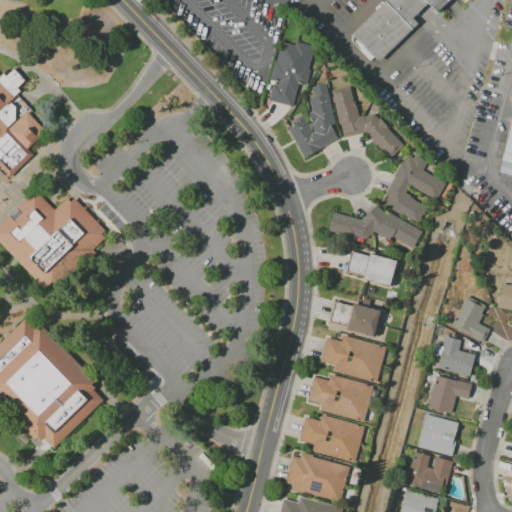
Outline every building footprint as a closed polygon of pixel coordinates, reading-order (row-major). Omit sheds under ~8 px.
[(451,0),(440,11),(431,2),(422,11),(416,17),(421,23),(383,61),(355,34),(389,0),(451,0)] [(305,85),(314,46),(295,42),(294,45),(279,41),(269,80),(272,80),(268,100),(292,106),(297,83),(305,85)] [(8,176),(0,167),(0,73),(1,72),(4,75),(12,68),(23,80),(16,86),(19,90),(16,93),(24,102),(32,110),(29,113),(47,132),(28,150),(32,154),(8,176)] [(326,84),(335,124),(332,125),(338,139),(304,158),(287,127),(297,122),(296,118),(302,115),(313,133),(314,132),(313,126),(311,126),(308,113),(313,112),(310,97),(314,96),(312,87),(326,84)] [(332,91),(344,137),(364,133),(390,158),(404,146),(388,129),(389,127),(380,118),(378,119),(374,114),(358,116),(350,86),(332,91)] [(511,163),(503,160),(511,129),(511,163)] [(384,205),(416,224),(426,207),(412,199),(412,197),(405,193),(409,186),(435,200),(445,183),(422,170),(427,162),(415,156),(412,158),(407,155),(403,162),(402,161),(393,175),(394,177),(385,194),(388,197),(384,205)] [(39,193),(33,199),(29,194),(0,220),(0,244),(55,301),(118,239),(72,197),(68,201),(62,195),(51,203),(39,193)] [(333,212),(361,219),(376,205),(387,214),(388,213),(421,232),(412,248),(392,239),(390,241),(373,232),(364,241),(327,231),(333,212)] [(370,253),(397,261),(390,286),(363,279),(363,277),(346,272),(351,252),(369,257),(370,253)] [(502,283),(511,285),(511,322),(510,322),(511,314),(511,309),(497,307),(502,283)] [(466,295),(487,305),(478,324),(490,329),(484,341),(452,326),(466,295)] [(353,303),(381,311),(374,337),(346,329),(347,326),(330,322),(335,302),(352,307),(353,303)] [(0,340),(22,318),(35,331),(40,326),(94,381),(90,385),(96,390),(92,393),(85,401),(93,408),(56,445),(53,443),(50,446),(42,438),(39,441),(34,437),(33,438),(0,405),(0,340)] [(385,347),(375,383),(333,371),(335,365),(320,361),(327,337),(342,341),(343,335),(385,347)] [(437,367),(445,336),(461,340),(458,350),(475,355),(469,376),(437,367)] [(321,410),(322,404),(308,400),(314,376),(329,380),(330,374),(373,386),(363,422),(321,410)] [(437,376),(471,385),(467,398),(456,395),(451,414),(428,407),(437,376)] [(426,414),(457,423),(453,440),(456,441),(452,457),(417,447),(426,414)] [(321,415),(364,427),(354,463),(311,451),(313,445),(299,441),(305,417),(319,421),(321,415)] [(415,453),(429,457),(427,467),(432,468),(435,457),(452,461),(445,486),(442,485),(440,492),(407,483),(415,453)] [(349,467),(340,501),(291,488),(292,485),(285,483),(293,455),(299,457),(300,454),(349,467)] [(400,511),(406,490),(438,499),(434,511),(400,511)] [(341,511),(279,511),(283,499),(298,503),(299,496),(343,508),(341,511)]
